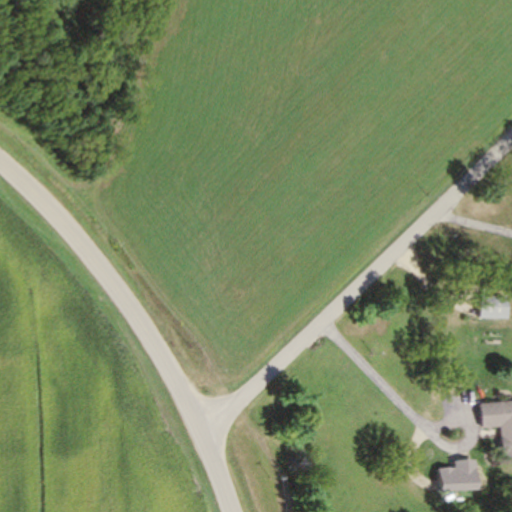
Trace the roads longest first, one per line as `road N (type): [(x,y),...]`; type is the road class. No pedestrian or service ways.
road 1 (residential): [(201,438),(511,137)]
road 2 (secondary): [(228,511),(154,348),(114,289),(0,169)]
